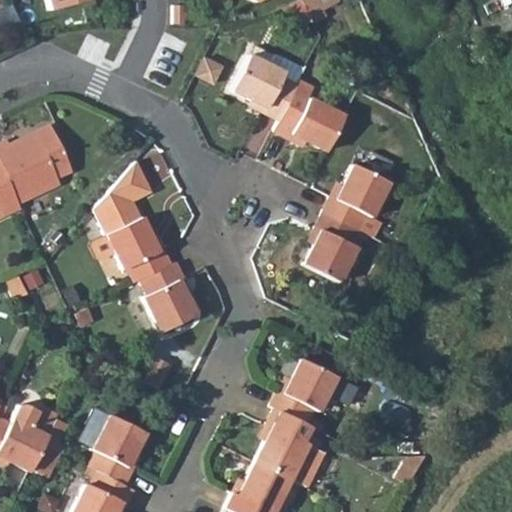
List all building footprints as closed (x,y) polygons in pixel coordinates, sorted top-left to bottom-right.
[(42,0),(46,12),(90,0),(42,0)] [(238,0),(264,10),(268,0),(227,0),(233,3),(234,0),(238,0)] [(305,0),(299,0),(288,5),(297,25),(313,18),(305,0)] [(305,0),(313,18),(314,20),(328,13),(322,0),(305,0)] [(322,0),(328,13),(342,7),(339,0),(322,0)] [(256,40),(250,51),(269,61),(275,50),(256,40)] [(298,82),(306,66),(275,50),(269,61),(250,51),(230,91),(252,101),(264,107),(261,113),(279,122),(298,82)] [(205,57),(196,73),(213,82),(221,65),(205,57)] [(298,82),(279,122),(274,131),(289,139),(292,133),(306,140),(327,150),(345,113),(309,94),(312,88),(298,82)] [(252,101),(249,107),(261,113),(264,107),(252,101)] [(38,141),(25,147),(21,140),(8,146),(6,141),(0,143),(0,168),(16,203),(58,183),(55,176),(70,170),(49,127),(35,133),(38,141)] [(21,140),(25,147),(38,141),(35,133),(21,140)] [(289,139),(303,146),(306,140),(292,133),(289,139)] [(136,161),(94,207),(108,234),(97,239),(94,246),(99,256),(106,258),(117,252),(125,271),(130,268),(136,281),(143,278),(172,263),(164,249),(159,251),(150,235),(142,217),(141,217),(133,201),(151,192),(136,161)] [(369,217),(388,180),(353,162),(344,181),(336,197),(330,194),(322,209),(358,226),(364,214),(369,217)] [(0,217),(19,209),(16,203),(0,168),(0,217)] [(330,194),(336,197),(344,181),(338,178),(330,194)] [(356,243),(351,240),(358,226),(322,209),(315,224),(321,227),(313,242),(303,261),(338,279),(356,243)] [(315,224),(307,239),(313,242),(321,227),(315,224)] [(164,249),(156,232),(150,235),(159,251),(164,249)] [(188,292),(181,277),(186,274),(179,260),(172,263),(143,278),(150,290),(145,293),(163,329),(198,312),(188,292)] [(188,292),(193,289),(186,274),(181,277),(188,292)] [(70,314),(75,325),(86,319),(81,309),(70,314)] [(142,379),(158,386),(169,362),(153,355),(142,379)] [(313,409),(317,411),(336,376),(302,358),(292,378),(283,394),(278,391),(271,404),(275,406),(307,422),(313,409)] [(278,391),(283,394),(292,378),(286,375),(278,391)] [(0,455),(11,461),(31,471),(32,467),(46,441),(57,418),(59,415),(42,406),(36,407),(35,410),(22,403),(17,405),(10,418),(8,422),(0,417),(0,455)] [(89,449),(93,451),(87,462),(97,467),(125,481),(132,468),(127,465),(136,450),(147,429),(107,410),(106,413),(93,406),(77,439),(91,447),(89,449)] [(257,458),(291,476),(307,483),(317,463),(301,456),(308,442),(302,439),(310,424),(307,422),(275,406),(268,421),(274,424),(265,441),(257,458)] [(57,418),(46,441),(64,450),(75,427),(57,418)] [(265,441),(274,424),(268,421),(259,437),(265,441)] [(64,450),(46,441),(32,467),(50,476),(64,450)] [(308,442),(301,456),(317,463),(323,449),(308,442)] [(136,450),(127,465),(132,468),(140,452),(136,450)] [(392,475),(407,484),(424,454),(404,455),(392,475)] [(11,461),(0,455),(0,462),(8,467),(11,461)] [(247,477),(239,493),(235,491),(227,506),(238,511),(267,511),(268,510),(272,511),(291,476),(257,458),(247,477)] [(97,467),(91,478),(85,476),(67,511),(115,511),(116,511),(121,500),(126,503),(135,486),(125,481),(97,467)] [(247,477),(242,475),(235,491),(239,493),(247,477)] [(116,511),(117,511),(120,511),(126,503),(121,500),(116,511)]
